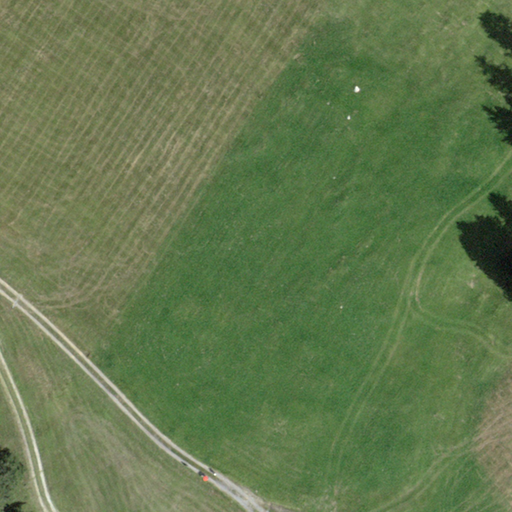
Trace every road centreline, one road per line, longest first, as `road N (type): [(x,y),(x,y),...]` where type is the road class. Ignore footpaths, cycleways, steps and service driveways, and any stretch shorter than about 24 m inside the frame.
road 1 (track): [(0,283),(163,446),(251,511)]
road 2 (track): [(57,511),(0,354)]
